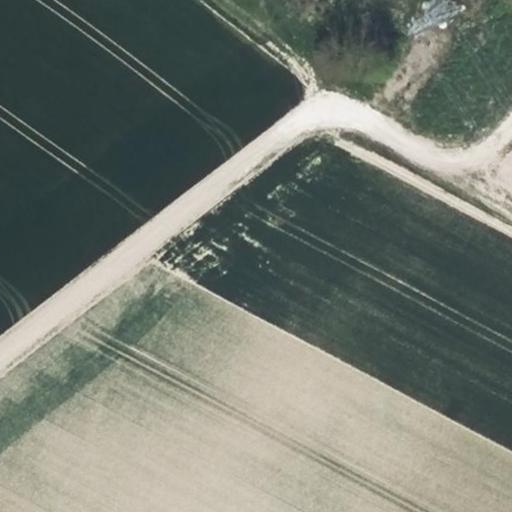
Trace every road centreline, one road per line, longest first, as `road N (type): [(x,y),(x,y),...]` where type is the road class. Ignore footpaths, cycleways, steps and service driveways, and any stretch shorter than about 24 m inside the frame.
road 1 (track): [(0,368),(316,102),(469,181)]
road 2 (track): [(511,204),(469,181),(511,120)]
